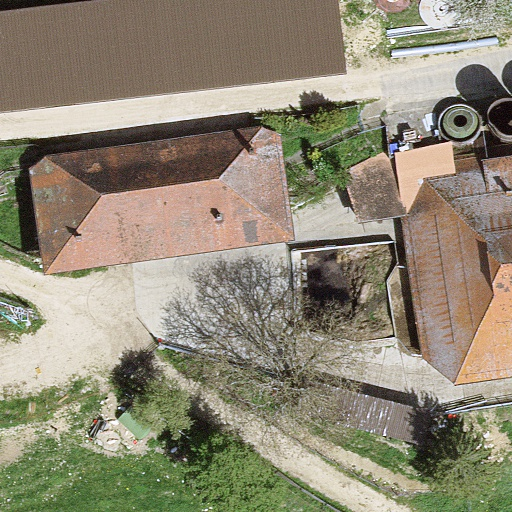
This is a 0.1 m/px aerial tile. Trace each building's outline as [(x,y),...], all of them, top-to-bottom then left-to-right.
[(192,55),(186,13),(84,28),(91,70),(192,55)] [(511,109),(508,108),(500,107),(493,110),(487,115),(483,122),(483,130),(486,137),(491,143),(498,146),(506,147),(511,144),(511,109)] [(474,134),(475,126),(472,119),(467,113),(460,110),(452,110),(445,112),(439,118),(435,125),(435,132),(438,140),(443,145),(450,149),(458,149),(465,147),(471,141),(474,134)] [(383,119),(389,152),(433,145),(428,112),(383,119)] [(50,169),(62,252),(260,225),(249,143),(50,169)] [(511,169),(402,187),(430,360),(511,347),(511,169)]
